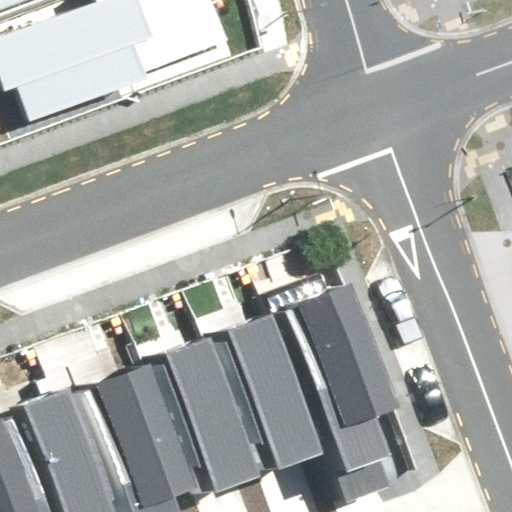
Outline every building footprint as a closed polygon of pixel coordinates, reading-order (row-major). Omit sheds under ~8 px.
[(0,0),(0,8),(21,0),(0,0)] [(105,0),(0,36),(0,68),(7,89),(17,86),(26,114),(143,73),(132,43),(151,37),(138,0),(105,0)] [(173,134),(114,148),(123,186),(182,172),(173,134)] [(343,501),(391,484),(365,416),(384,409),(337,285),(271,310),(343,501)] [(200,329),(250,464),(296,447),(246,312),(200,329)] [(145,348),(196,483),(242,466),(191,331),(145,348)] [(103,511),(158,511),(151,493),(170,486),(123,362),(57,387),(103,511)] [(0,403),(0,410),(38,511),(90,511),(44,387),(0,403)]
